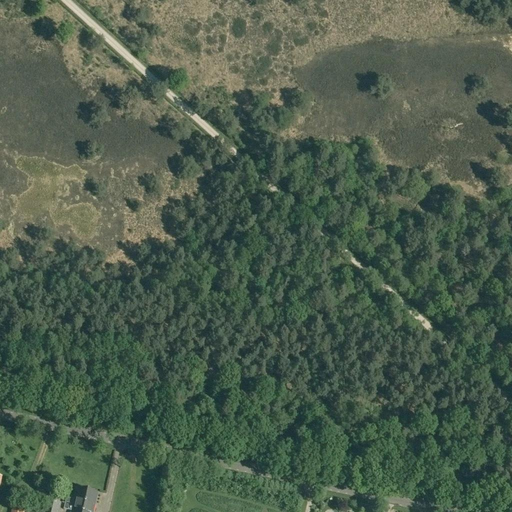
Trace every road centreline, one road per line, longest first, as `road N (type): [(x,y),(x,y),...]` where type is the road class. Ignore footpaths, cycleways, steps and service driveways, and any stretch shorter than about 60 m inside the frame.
road 1 (track): [(66,0),(511,401)]
road 2 (tertiary): [(449,511),(0,414)]
